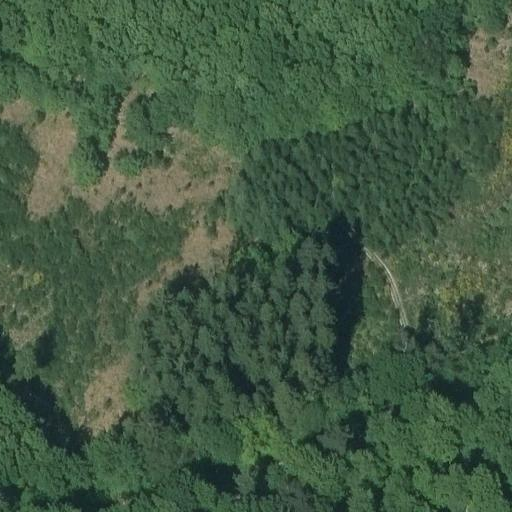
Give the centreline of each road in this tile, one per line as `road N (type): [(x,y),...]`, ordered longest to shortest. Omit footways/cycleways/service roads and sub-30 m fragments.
road 1 (unknown): [(461,511),(383,272),(242,110),(227,74),(229,26)]
road 2 (tertiary): [(154,511),(511,384)]
road 3 (unknown): [(229,26),(331,11),(354,0)]
